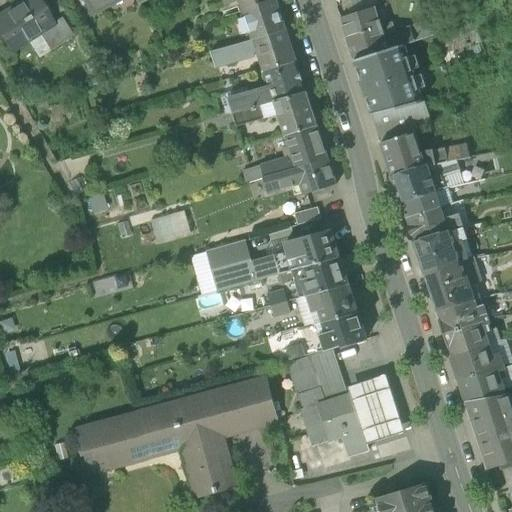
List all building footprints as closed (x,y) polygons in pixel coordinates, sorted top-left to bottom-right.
[(28,41),(39,34),(54,25),(53,24),(38,0),(26,0),(0,16),(0,37),(10,53),(28,41)] [(81,0),(89,15),(118,0),(81,0)] [(252,33),(254,40),(286,32),(275,0),(272,0),(268,2),(267,0),(226,0),(228,6),(241,1),(247,17),(252,33)] [(389,50),(384,35),(381,27),(375,8),(341,19),(347,38),(354,60),(389,50)] [(247,35),(252,33),(247,17),(241,19),(247,35)] [(61,18),(53,24),(54,25),(39,34),(50,52),(73,37),(61,18)] [(432,21),(410,28),(415,42),(434,36),(436,35),(434,28),(432,21)] [(393,23),(381,27),(384,35),(395,32),(393,23)] [(404,45),(415,42),(410,28),(410,27),(395,32),(384,35),(389,50),(404,45)] [(258,50),(264,70),(296,62),(286,32),(254,40),(258,50)] [(39,59),(50,52),(39,34),(28,41),(39,59)] [(253,51),(258,50),(254,40),(222,50),(227,65),(255,57),(253,51)] [(373,116),(423,103),(404,45),(389,50),(354,60),(373,116)] [(211,53),(216,68),(227,65),(222,50),(211,53)] [(271,91),(274,102),(305,92),(296,62),(264,70),(271,91)] [(232,114),(244,111),(274,102),(271,91),(267,92),(266,89),(227,99),(229,104),(232,113),(232,114)] [(317,125),(305,92),(274,102),(277,111),(285,136),(317,125)] [(277,111),(274,102),(244,111),(247,123),(273,116),(277,111)] [(373,116),(382,143),(415,132),(414,128),(432,122),(425,102),(423,103),(373,116)] [(225,115),(232,113),(229,104),(222,106),(225,115)] [(236,126),(247,123),(244,111),(232,114),(236,126)] [(203,121),(206,133),(226,127),(223,116),(211,119),(203,121)] [(294,161),(296,169),(328,159),(317,125),(285,136),(294,161)] [(382,143),(392,176),(426,165),(425,161),(415,132),(382,143)] [(432,152),(434,159),(435,165),(457,161),(457,162),(471,159),(471,158),(467,145),(432,152)] [(261,166),(264,179),(296,169),(294,161),(289,162),(288,158),(261,166)] [(336,184),(328,159),(296,169),(299,177),(304,195),(336,184)] [(428,167),(435,165),(434,159),(425,161),(426,165),(427,164),(428,167)] [(435,165),(428,167),(432,180),(460,171),(457,162),(457,161),(435,165)] [(435,192),(432,180),(428,167),(427,164),(426,165),(392,176),(401,203),(435,192)] [(245,171),(248,183),(264,179),(261,166),(245,171)] [(299,177),(296,169),(264,179),(268,193),(295,185),(292,179),(299,177)] [(401,203),(406,219),(441,208),(436,191),(435,192),(401,203)] [(294,214),(297,225),(320,219),(317,208),(294,214)] [(414,243),(449,232),(447,227),(441,208),(406,219),(414,243)] [(185,209),(150,219),(157,243),(192,233),(185,209)] [(463,221),(447,227),(449,232),(453,231),(465,229),(463,221)] [(286,245),(288,253),(290,259),(300,256),(303,268),(339,258),(330,231),(316,235),(308,237),(295,241),(286,244),(286,245)] [(424,273),(462,260),(456,243),(453,231),(449,232),(414,243),(424,273)] [(206,252),(212,272),(237,266),(250,262),(245,241),(206,252)] [(462,241),(456,243),(462,260),(468,258),(462,241)] [(267,250),(269,259),(288,253),(286,245),(267,250)] [(292,270),(303,268),(300,256),(290,259),(288,253),(269,259),(251,264),(255,281),(292,270)] [(468,258),(462,260),(468,277),(478,275),(472,256),(468,258)] [(301,298),(307,296),(348,285),(339,258),(303,268),(292,270),(301,298)] [(429,289),(468,277),(462,260),(424,273),(429,289)] [(237,266),(212,272),(217,292),(255,281),(251,264),(250,262),(237,266)] [(475,300),(470,283),(468,277),(429,289),(436,311),(437,311),(475,300)] [(475,282),(470,283),(475,300),(480,299),(475,282)] [(319,311),(322,322),(357,312),(348,285),(307,296),(313,312),(319,311)] [(268,294),(272,306),(287,301),(284,290),(268,294)] [(307,296),(301,298),(296,299),(305,327),(317,323),(313,312),(307,296)] [(460,330),(478,324),(475,312),(479,311),(475,300),(437,311),(444,334),(460,329),(460,330)] [(291,313),(287,301),(272,306),(275,317),(276,317),(291,313)] [(313,312),(317,323),(322,322),(319,311),(313,312)] [(367,340),(357,312),(322,322),(326,333),(320,335),(326,351),(367,340)] [(326,333),(322,322),(317,323),(320,335),(326,333)] [(444,334),(451,357),(472,350),(472,351),(490,345),(486,332),(481,334),(478,324),(460,330),(460,329),(444,334)] [(286,349),(290,361),(305,357),(302,344),(286,349)] [(451,357),(459,380),(475,375),(475,376),(504,365),(500,353),(494,355),(490,345),(490,344),(490,345),(472,351),(472,350),(451,357)] [(309,391),(314,405),(348,394),(333,350),(288,363),(298,394),(309,391)] [(466,402),(507,395),(499,373),(505,370),(504,365),(475,376),(475,375),(459,380),(466,402)] [(356,411),(366,445),(404,432),(386,375),(348,387),(350,394),(356,411)] [(254,419),(257,429),(278,423),(266,379),(222,391),(231,425),(254,419)] [(188,468),(196,498),(237,486),(223,438),(221,428),(231,425),(222,391),(148,411),(154,435),(182,428),(193,466),(188,468)] [(312,447),(326,443),(319,423),(314,405),(309,391),(298,394),(303,409),(301,410),(312,447)] [(314,405),(319,423),(355,411),(356,411),(350,394),(348,394),(314,405)] [(504,464),(511,460),(511,402),(509,394),(507,395),(466,402),(489,470),(504,465),(504,464)] [(83,456),(88,474),(160,455),(154,435),(148,411),(76,431),(80,447),(76,449),(78,457),(83,456)] [(361,431),(355,411),(319,423),(326,443),(343,437),(361,431)] [(223,438),(257,429),(254,419),(231,425),(221,428),(223,438)] [(183,448),(188,468),(193,466),(182,428),(154,435),(160,455),(183,448)] [(361,431),(343,437),(349,457),(368,452),(361,431)] [(435,511),(427,483),(377,499),(381,511),(435,511)]
